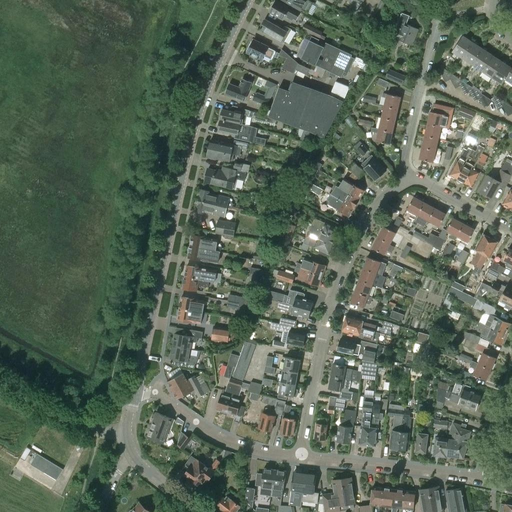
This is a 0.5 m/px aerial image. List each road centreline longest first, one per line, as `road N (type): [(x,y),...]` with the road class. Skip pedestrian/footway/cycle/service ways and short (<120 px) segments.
road 1 (unclassified): [(127,432),(195,123),(248,0)]
road 2 (residential): [(409,180),(381,198),(349,253),(323,331),(299,457)]
road 3 (residential): [(486,481),(299,457)]
road 4 (residential): [(409,180),(405,148),(438,21)]
road 5 (residential): [(299,457),(228,442),(155,394)]
